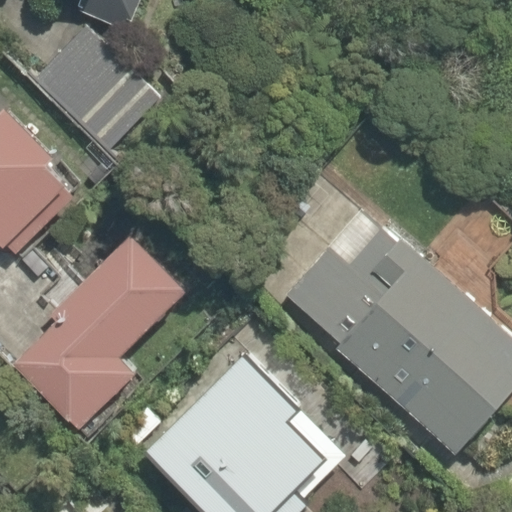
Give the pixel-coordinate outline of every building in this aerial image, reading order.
[(84,0),(82,6),(124,24),(129,11),(137,15),(143,0),(84,0)] [(36,75),(110,148),(164,93),(89,20),(36,75)] [(0,234),(12,245),(68,187),(51,171),(62,160),(4,103),(0,107),(0,234)] [(459,446),(460,447),(511,389),(511,325),(406,230),(400,237),(383,221),(350,259),(331,242),(290,287),(345,336),(341,340),(459,446)] [(16,361),(80,427),(138,370),(120,351),(186,287),(133,233),(51,312),(59,320),(16,361)] [(247,409),(272,386),(234,344),(209,367),(247,409)]
